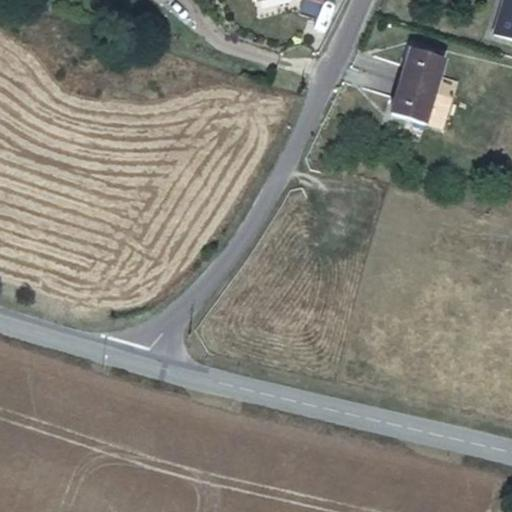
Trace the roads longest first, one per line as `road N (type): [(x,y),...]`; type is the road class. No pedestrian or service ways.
road 1 (unclassified): [(141,363),(262,208),(333,78),(364,0)]
road 2 (secondary): [(511,464),(141,363)]
road 3 (secondary): [(141,363),(0,321)]
